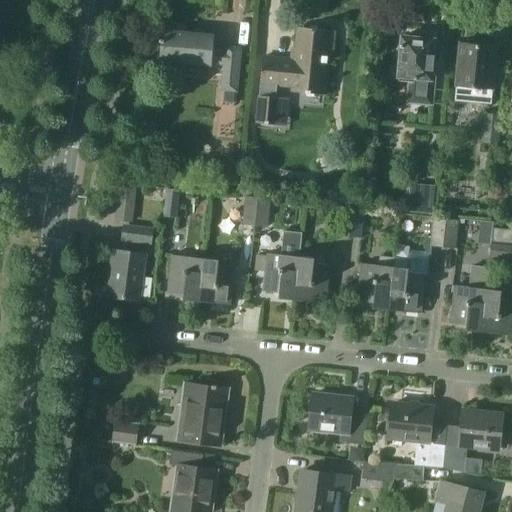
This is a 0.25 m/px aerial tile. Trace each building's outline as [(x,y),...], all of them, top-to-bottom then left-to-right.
[(331,54),(333,33),(296,29),(293,62),(261,59),(259,85),(255,124),(286,126),(288,99),(276,97),(277,86),(291,88),(290,93),(323,96),(327,54),(331,54)] [(223,104),(235,104),(236,94),(239,55),(211,53),(212,38),(164,34),(161,62),(223,68),(220,93),(224,93),(223,104)] [(433,107),(436,76),(431,75),(434,42),(401,39),(399,69),(393,69),(392,80),(408,81),(406,104),(433,107)] [(460,44),(455,101),(490,104),(496,47),(460,44)] [(481,144),(497,145),(500,116),(483,114),(481,144)] [(432,215),(435,187),(425,186),(409,184),(407,213),(432,215)] [(138,188),(121,186),(116,219),(133,222),(138,188)] [(176,219),(179,191),(165,189),(162,218),(176,219)] [(341,191),(339,206),(364,208),(365,194),(341,191)] [(244,197),(241,226),(253,227),(256,199),(244,197)] [(267,228),(270,200),(256,199),(253,227),(267,228)] [(335,236),(348,238),(351,209),(338,208),(335,236)] [(361,239),(364,211),(351,209),(348,238),(361,239)] [(432,218),(429,247),(442,248),(445,220),(432,218)] [(455,249),(458,221),(445,220),(442,248),(455,249)] [(120,242),(151,246),(154,229),(122,225),(120,242)] [(492,242),(511,244),(511,230),(493,229),(492,242)] [(301,235),(282,233),(279,257),(267,255),(263,291),(294,295),(298,259),(301,235)] [(488,258),(511,260),(511,246),(490,244),(488,258)] [(109,296),(140,301),(146,256),(113,251),(110,271),(113,272),(109,296)] [(167,294),(198,297),(202,261),(171,258),(167,294)] [(314,265),(314,260),(298,259),(294,295),(310,296),(310,303),(325,304),(329,267),(314,265)] [(212,305),(229,306),(233,269),(216,267),(216,262),(202,261),(198,297),(213,299),(212,305)] [(357,301),(389,305),(393,268),(361,265),(357,301)] [(455,287),(450,324),(482,328),(486,291),(488,268),(471,266),(469,289),(455,287)] [(408,275),(409,270),(393,268),(389,305),(403,306),(402,312),(419,314),(423,277),(408,275)] [(511,336),(511,299),(500,298),(501,293),(487,291),(489,268),(488,268),(486,291),(482,328),(496,329),(495,334),(511,336)] [(220,417),(225,418),(228,391),(183,385),(175,441),(216,447),(220,417)] [(311,396),(307,429),(338,433),(337,442),(362,445),(365,419),(348,417),(350,401),(311,396)] [(387,439),(427,443),(431,410),(391,406),(387,439)] [(446,454),(464,456),(465,448),(496,451),(500,416),(461,412),(459,429),(446,427),(443,454),(442,468),(445,468),(446,454)] [(136,446),(139,424),(114,421),(111,443),(136,446)] [(391,484),(392,484),(393,480),(396,465),(363,463),(361,479),(386,483),(385,486),(382,485),(381,498),(386,498),(391,484)] [(422,466),(414,466),(396,465),(393,480),(422,481),(422,466)] [(206,511),(208,498),(212,499),(216,473),(179,468),(173,511),(206,511)] [(330,511),(333,489),(346,490),(347,478),(301,472),(295,511),(330,511)] [(445,511),(477,511),(482,493),(441,482),(436,502),(447,505),(445,511)]
